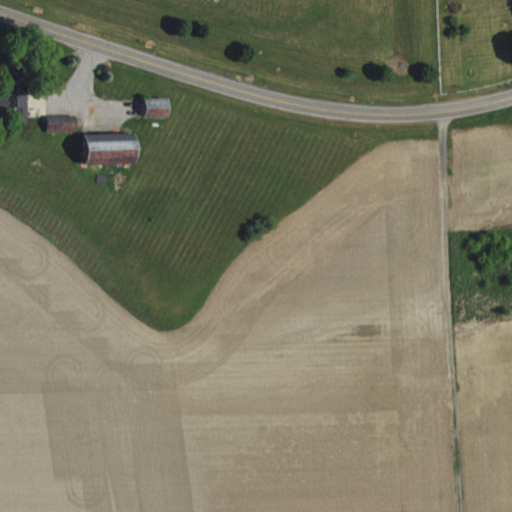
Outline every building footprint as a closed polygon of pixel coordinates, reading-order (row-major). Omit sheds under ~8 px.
[(11,117),(15,120),(20,119),(24,115),(24,104),(23,85),(22,85),(21,67),(4,68),(4,86),(0,86),(0,114),(11,114),(11,117)] [(141,96),(164,95),(164,115),(141,115),(141,105),(141,96)] [(145,125),(169,125),(169,106),(145,105),(145,125)] [(43,115),(71,114),(72,130),(44,131),(43,115)] [(48,123),(48,139),(76,140),(76,123),(48,123)] [(80,132),(81,163),(130,161),(129,131),(101,132),(80,132)]
